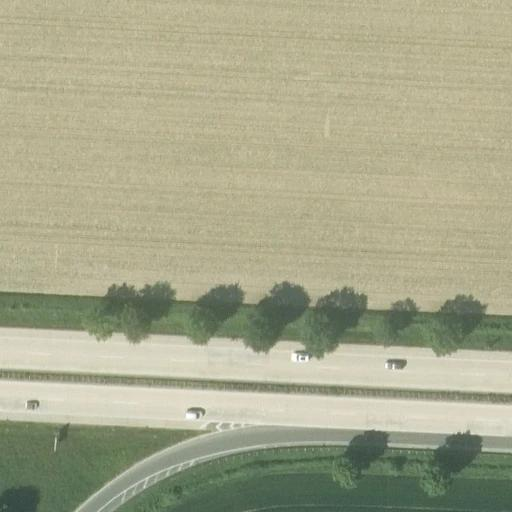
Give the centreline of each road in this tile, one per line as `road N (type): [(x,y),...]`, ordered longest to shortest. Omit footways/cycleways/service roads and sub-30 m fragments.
road 1 (motorway): [(511,379),(0,354)]
road 2 (motorway): [(0,399),(511,422)]
road 3 (motorway): [(90,511),(161,463),(281,435),(511,443)]
